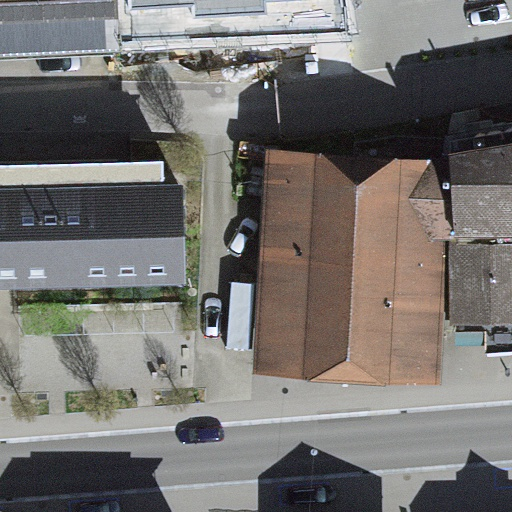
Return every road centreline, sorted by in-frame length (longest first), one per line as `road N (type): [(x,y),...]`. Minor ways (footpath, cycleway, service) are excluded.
road 1 (residential): [(0,111),(354,108),(511,81)]
road 2 (primary): [(0,474),(511,438)]
